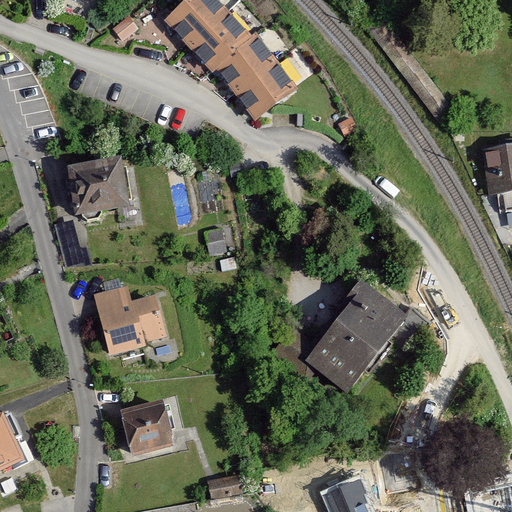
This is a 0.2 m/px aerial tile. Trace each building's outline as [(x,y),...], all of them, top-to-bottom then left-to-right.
[(188,0),(164,23),(188,48),(226,13),(214,0),(188,0)] [(213,75),(217,72),(252,41),(226,13),(188,48),(213,75)] [(455,114),(381,16),(366,28),(439,125),(455,114)] [(217,72),(236,96),(276,64),(256,38),(252,41),(217,72)] [(276,64),(236,96),(256,122),(297,90),(276,64)] [(511,149),(484,152),(488,195),(504,194),(505,210),(511,209),(511,149)] [(100,217),(101,213),(128,208),(120,162),(70,170),(77,217),(82,216),(86,221),(93,223),(97,221),(100,217)] [(74,222),(56,226),(65,266),(92,266),(88,250),(80,252),(74,222)] [(210,256),(226,253),(222,230),(206,233),(210,256)] [(406,319),(360,283),(345,303),(351,308),(318,350),(293,331),(275,354),(307,380),(315,370),(346,394),(406,319)] [(127,288),(95,296),(111,356),(143,348),(142,343),(165,338),(155,300),(132,306),(127,288)] [(163,404),(122,412),(131,457),(172,448),(163,404)] [(2,416),(0,417),(0,471),(22,462),(2,416)] [(511,511),(511,472),(462,482),(467,511),(511,511)] [(378,511),(363,474),(319,492),(326,511),(378,511)] [(239,478),(209,483),(211,498),(241,493),(239,478)]
